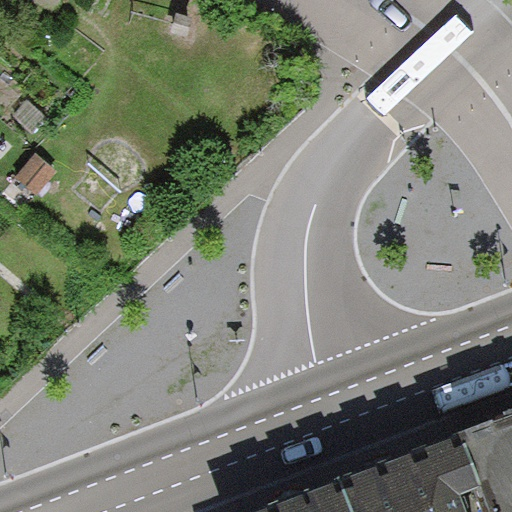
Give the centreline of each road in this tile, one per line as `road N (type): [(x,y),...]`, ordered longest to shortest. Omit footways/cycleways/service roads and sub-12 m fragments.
road 1 (unclassified): [(450,47),(368,128),(315,207),(307,280),(315,358),(336,416)]
road 2 (primary): [(76,511),(336,416)]
road 3 (primary): [(336,416),(511,349)]
